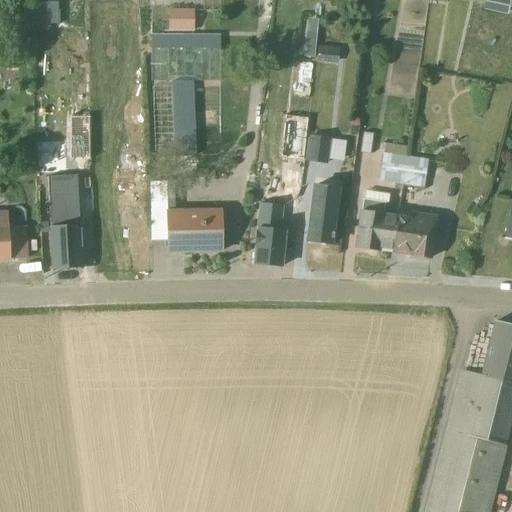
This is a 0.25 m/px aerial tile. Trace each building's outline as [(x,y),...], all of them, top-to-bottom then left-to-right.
[(511,0),(484,0),(483,7),(507,12),(508,5),(511,6),(511,0)] [(193,30),(194,9),(167,8),(166,29),(193,30)] [(164,126),(165,105),(155,105),(155,126),(164,126)] [(139,170),(139,108),(124,108),(122,115),(122,121),(126,122),(126,156),(117,157),(118,171),(139,170)] [(372,136),(362,134),(359,154),(369,156),(372,136)] [(306,137),(303,163),(326,166),(327,161),(342,163),(344,143),(330,141),(330,140),(306,137)] [(405,148),(383,145),(377,183),(400,186),(405,148)] [(426,162),(404,158),(400,186),(422,190),(426,162)] [(128,171),(118,171),(118,209),(131,209),(131,193),(130,193),(129,184),(128,183),(128,171)] [(172,183),(148,184),(150,242),(166,242),(166,253),(219,252),(219,211),(174,211),(172,183)] [(333,188),(333,186),(327,185),(326,188),(313,186),(306,243),(329,246),(336,189),(333,188)] [(300,189),(286,187),(284,208),(298,210),(300,189)] [(368,251),(369,247),(391,250),(396,217),(382,215),(383,205),(386,205),(388,196),(364,193),(363,201),(361,201),(355,249),(368,251)] [(282,208),(258,205),(252,265),(280,268),(283,232),(279,232),(282,208)] [(0,260),(25,260),(23,228),(7,229),(6,213),(0,212),(0,260)] [(390,254),(391,254),(428,260),(435,218),(410,215),(409,219),(396,217),(390,254)] [(77,228),(48,230),(51,271),(80,269),(77,228)] [(480,378),(460,373),(423,511),(489,511),(505,449),(503,448),(511,410),(511,327),(494,323),(480,378)]
